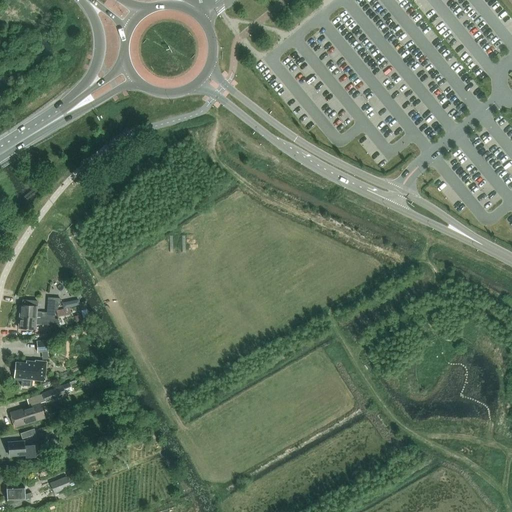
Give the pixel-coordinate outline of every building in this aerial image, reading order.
[(19,317),(53,318),(53,310),(56,310),(57,304),(60,304),(60,299),(48,298),(47,313),(36,312),(37,306),(20,305),(19,317)] [(71,314),(70,308),(57,310),(58,316),(71,314)] [(57,318),(53,318),(19,317),(18,328),(35,330),(35,324),(46,325),(47,330),(59,327),(57,318)] [(37,353),(47,352),(46,340),(36,341),(37,353)] [(44,380),(46,365),(46,362),(35,361),(35,362),(26,361),(26,363),(15,362),(13,380),(21,380),(21,385),(32,386),(33,379),(44,380)] [(69,377),(67,371),(59,373),(61,379),(69,377)] [(71,391),(68,383),(42,393),(45,403),(66,395),(65,393),(71,391)] [(39,404),(10,413),(11,416),(9,416),(12,425),(13,424),(14,428),(43,419),(39,404)] [(34,429),(20,433),(22,439),(27,437),(36,434),(34,429)] [(24,441),(8,442),(9,456),(35,454),(34,441),(32,441),(32,440),(28,440),(24,440),(24,441)] [(70,487),(65,476),(49,483),(54,494),(70,487)] [(24,499),(32,497),(31,493),(24,494),(24,486),(6,487),(6,500),(24,499)]
